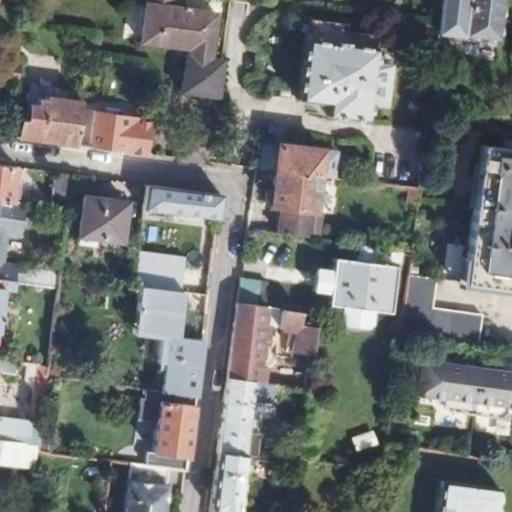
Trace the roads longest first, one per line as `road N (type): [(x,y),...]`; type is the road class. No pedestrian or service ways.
road 1 (residential): [(0,149),(236,181),(192,511)]
road 2 (unknown): [(236,181),(247,125),(240,0)]
